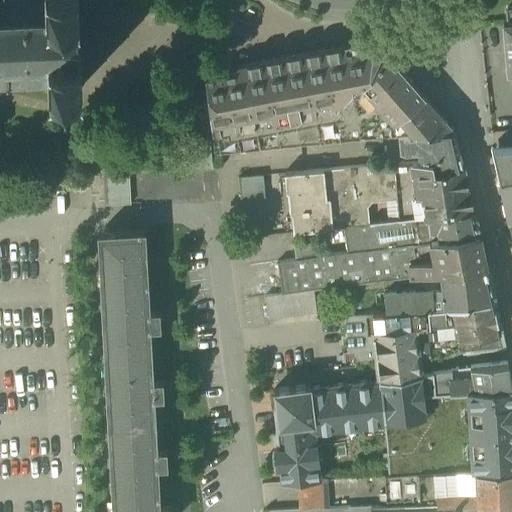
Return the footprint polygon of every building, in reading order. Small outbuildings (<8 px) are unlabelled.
[(0,0),(0,85),(5,85),(5,87),(10,87),(9,82),(26,82),(26,84),(29,84),(29,82),(45,81),(46,84),(47,84),(47,89),(82,87),(78,0),(0,0)] [(511,6),(507,7),(508,22),(505,22),(503,22),(503,24),(507,68),(507,70),(509,70),(511,69),(511,6)] [(343,45),(302,52),(304,58),(345,50),(343,45)] [(365,101),(370,96),(360,85),(387,61),(378,51),(373,49),(345,54),(345,50),(304,58),(314,116),(374,111),(365,101)] [(291,61),(304,58),(302,52),(242,64),(243,70),(246,69),(264,66),(283,62),(291,61)] [(315,116),(314,116),(304,58),(291,61),(283,62),(264,66),(246,69),(243,70),(235,71),(204,77),(209,110),(214,143),(214,144),(215,152),(260,147),(274,145),(270,124),(270,123),(300,117),(315,116)] [(370,96),(387,115),(393,122),(424,97),(390,58),(387,61),(360,85),(370,96)] [(369,136),(399,133),(410,132),(410,134),(454,130),(424,97),(393,122),(387,115),(362,117),(325,121),(327,141),(364,138),(364,137),(369,136)] [(297,123),(300,144),(327,141),(325,121),(316,122),(297,123)] [(459,151),(454,130),(410,134),(410,132),(399,133),(401,150),(410,149),(417,146),(419,158),(459,151)] [(209,144),(140,146),(140,169),(212,166),(209,144)] [(511,145),(497,147),(498,159),(494,160),(499,180),(511,177),(511,145)] [(129,170),(140,169),(140,146),(128,147),(129,170)] [(432,159),(412,161),(415,184),(417,184),(419,195),(421,194),(425,216),(472,208),(469,188),(468,189),(465,170),(462,170),(462,164),(433,168),(432,159)] [(398,220),(425,216),(421,194),(419,195),(417,184),(415,184),(412,161),(372,165),(324,169),(326,197),(330,197),(332,228),(360,224),(369,223),(367,206),(372,202),(396,199),(398,220)] [(293,232),(332,228),(330,197),(326,197),(324,169),(302,171),(284,172),(286,192),(288,192),(290,214),(291,214),(293,232)] [(104,172),(106,204),(129,203),(127,170),(104,172)] [(240,176),(242,199),(265,197),(263,174),(240,176)] [(511,177),(499,180),(507,215),(511,213),(511,177)] [(478,232),(472,208),(425,216),(398,220),(369,223),(360,224),(364,249),(407,244),(478,232)] [(106,233),(109,285),(143,283),(141,231),(106,233)] [(484,264),(478,232),(407,244),(364,249),(369,281),(414,275),(439,272),(485,265),(485,264),(484,264)] [(277,261),(281,292),(313,288),(327,286),(369,281),(364,249),(335,253),(277,260),(277,261)] [(493,299),(485,265),(439,272),(441,288),(442,305),(443,305),(493,299)] [(414,275),(415,290),(441,288),(439,272),(414,275)] [(109,285),(113,354),(147,352),(146,324),(157,323),(157,311),(145,312),(143,283),(109,285)] [(264,294),(267,317),(316,310),(313,288),(281,292),(264,294)] [(383,293),(385,311),(423,307),(442,305),(441,288),(415,290),(383,293)] [(442,305),(423,307),(426,324),(430,358),(452,355),(452,354),(460,351),(462,351),(461,348),(496,344),(496,346),(503,346),(493,299),(443,305),(442,305)] [(375,349),(377,364),(418,359),(414,330),(416,329),(420,325),(426,324),(423,307),(385,311),(372,312),(374,333),(373,333),(375,349)] [(348,352),(352,352),(375,349),(373,333),(374,333),(372,312),(365,313),(344,315),(345,322),(341,327),(346,331),(346,336),(342,341),(347,345),(348,352)] [(377,364),(375,349),(352,352),(354,366),(355,366),(356,363),(376,361),(377,364)] [(113,354),(117,423),(151,421),(149,392),(160,392),(160,380),(149,381),(147,352),(113,354)] [(420,372),(418,359),(377,364),(379,376),(420,372)] [(472,376),(474,389),(511,386),(506,362),(470,366),(472,376)] [(432,369),(433,371),(434,392),(466,389),(474,389),(472,376),(451,377),(450,367),(432,369)] [(272,405),(277,446),(278,451),(317,446),(315,430),(384,422),(385,422),(385,420),(425,415),(423,394),(435,393),(434,392),(433,371),(420,373),(420,372),(379,376),(378,376),(379,378),(331,384),(309,386),(313,419),(278,423),(276,405),(272,405)] [(274,388),(276,405),(278,423),(313,419),(309,386),(309,384),(274,388)] [(384,422),(388,474),(511,466),(511,397),(511,386),(474,389),(466,389),(434,392),(435,393),(423,394),(425,415),(385,420),(385,422),(384,422)] [(117,423),(121,492),(155,490),(153,461),(164,461),(163,449),(152,450),(151,421),(117,423)] [(278,451),(279,462),(318,458),(317,446),(278,451)] [(320,478),(318,458),(279,462),(279,464),(281,480),(297,479),(320,478)] [(384,474),(386,505),(511,499),(511,466),(388,474),(384,474)] [(325,507),(323,482),(297,483),(298,507),(325,507)] [(155,505),(155,490),(121,492),(121,511),(166,511),(166,504),(155,505)] [(511,511),(511,499),(386,505),(370,505),(368,505),(368,511),(511,511)]
